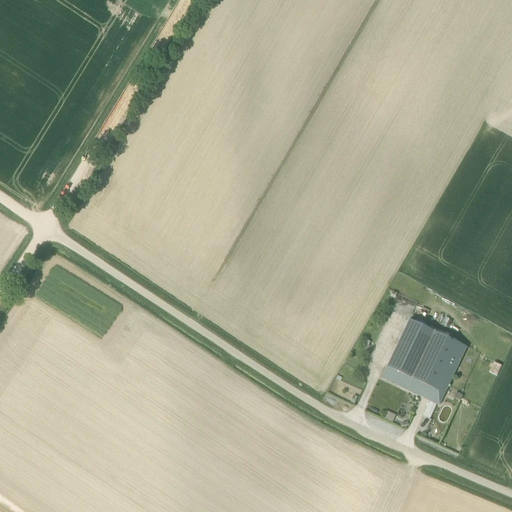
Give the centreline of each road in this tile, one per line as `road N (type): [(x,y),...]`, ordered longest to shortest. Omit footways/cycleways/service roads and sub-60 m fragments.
road 1 (track): [(328,412),(45,228)]
road 2 (track): [(185,0),(45,228)]
road 3 (unclassified): [(511,494),(328,412)]
